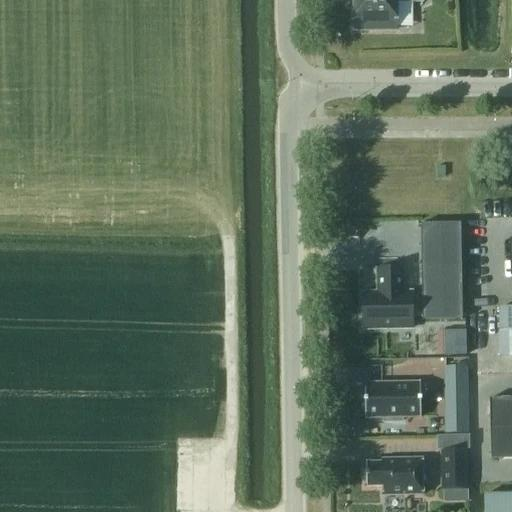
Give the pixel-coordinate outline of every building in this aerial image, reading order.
[(423,0),(354,0),(354,31),(371,31),(371,21),(396,21),(396,9),(396,4),(423,4),(423,0)] [(460,225),(420,225),(421,295),(422,318),(422,322),(462,321),(460,225)] [(362,295),(363,330),(412,329),(412,318),(422,318),(421,295),(412,295),(412,294),(402,294),(402,270),(378,271),(378,295),(362,295)] [(511,309),(498,310),(499,359),(511,358),(511,309)] [(463,332),(440,333),(440,356),(464,356),(463,332)] [(364,385),(365,419),(384,419),(384,422),(402,422),(402,418),(421,418),(420,384),(364,385)] [(467,391),(447,391),(448,417),(468,417),(467,391)] [(511,459),(511,399),(489,400),(491,460),(511,459)] [(443,451),(444,492),(468,491),(467,451),(443,451)] [(383,497),(422,496),(422,460),(382,461),(382,464),(366,464),(366,488),(383,488),(383,497)] [(511,511),(511,495),(484,497),(484,511),(511,511)]
